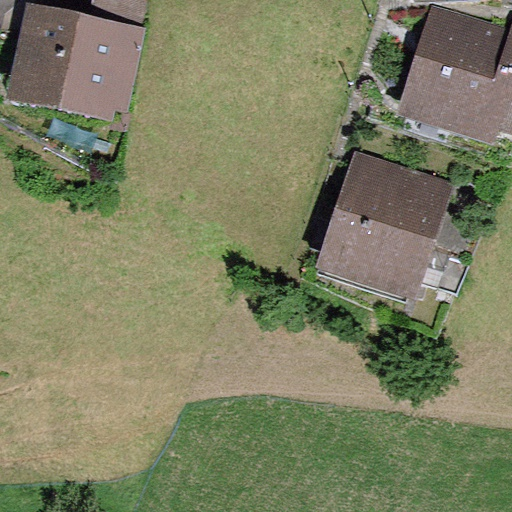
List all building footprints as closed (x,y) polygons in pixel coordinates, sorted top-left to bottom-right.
[(98,0),(93,24),(132,32),(139,0),(98,0)] [(489,136),(494,120),(511,62),(511,36),(439,14),(409,111),(489,136)] [(99,105),(102,86),(133,92),(142,46),(41,27),(28,91),(99,105)] [(511,62),(494,120),(511,125),(511,62)] [(360,169),(330,262),(411,288),(441,195),(360,169)]
